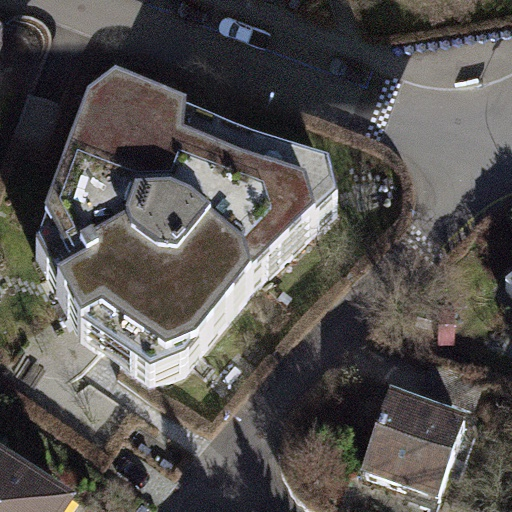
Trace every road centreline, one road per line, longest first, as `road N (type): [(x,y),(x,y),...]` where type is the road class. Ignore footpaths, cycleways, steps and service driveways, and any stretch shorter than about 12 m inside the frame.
road 1 (residential): [(212,474),(500,148)]
road 2 (residential): [(100,0),(500,148)]
